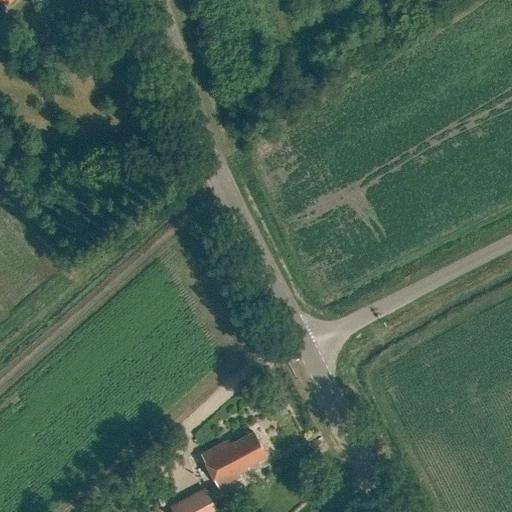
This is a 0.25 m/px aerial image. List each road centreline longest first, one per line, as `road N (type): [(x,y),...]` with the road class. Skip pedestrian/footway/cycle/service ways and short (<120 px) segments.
road 1 (tertiary): [(310,347),(197,125),(156,0)]
road 2 (unclassified): [(310,347),(511,243)]
road 3 (tertiary): [(396,511),(310,347)]
